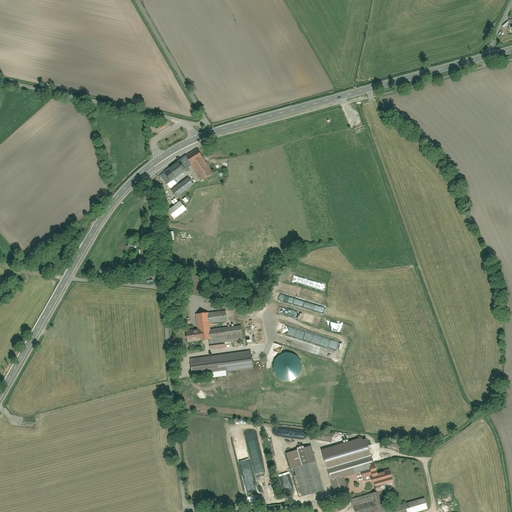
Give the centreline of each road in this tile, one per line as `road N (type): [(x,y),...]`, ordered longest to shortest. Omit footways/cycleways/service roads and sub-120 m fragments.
road 1 (tertiary): [(212,133),(485,57)]
road 2 (unclassified): [(162,291),(181,485),(196,511)]
road 3 (residential): [(206,121),(0,80)]
road 4 (residential): [(206,121),(137,0)]
road 5 (tertiary): [(66,279),(110,206),(147,171)]
road 6 (tertiary): [(0,396),(66,279)]
road 7 (unclassified): [(162,291),(147,171)]
road 8 (track): [(0,298),(96,226)]
